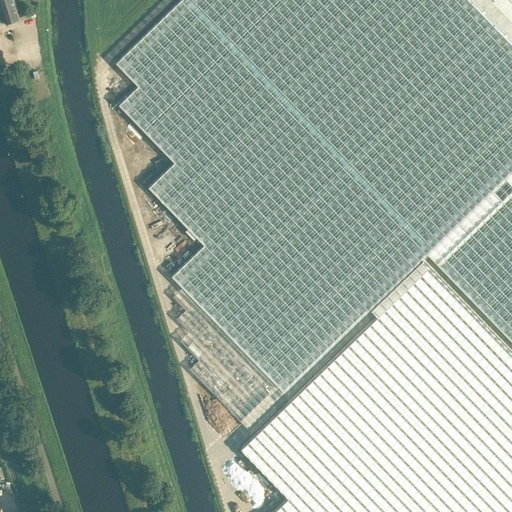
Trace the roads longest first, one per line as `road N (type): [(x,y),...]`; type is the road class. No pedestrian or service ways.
road 1 (track): [(9,66),(155,511)]
road 2 (unclassified): [(0,320),(61,511)]
